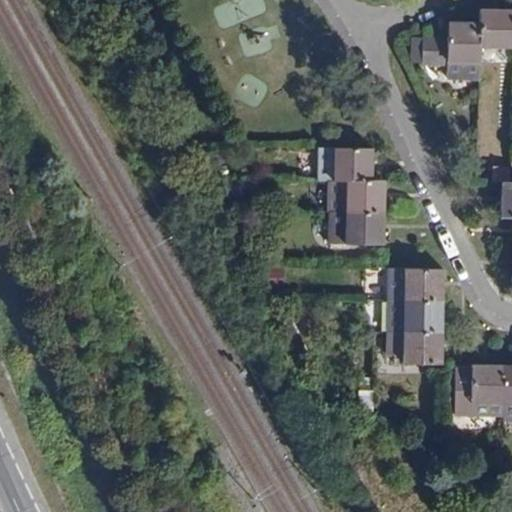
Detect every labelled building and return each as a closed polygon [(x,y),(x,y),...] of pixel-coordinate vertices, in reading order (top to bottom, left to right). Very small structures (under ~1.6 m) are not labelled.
[(496,44),(496,49),(511,49),(511,10),(496,10),(480,9),(480,25),(464,24),(447,24),(447,39),(422,38),(421,67),(436,68),(446,68),(445,91),(478,92),(480,49),(480,44),(496,44)] [(421,67),(422,38),(412,38),(411,66),(421,67)] [(372,150),(318,148),(318,181),(328,182),(327,212),(326,243),(383,245),(383,226),(383,214),(384,192),(384,183),(371,182),(372,162),(372,150)] [(511,182),(501,183),(501,200),(500,217),(511,216),(511,264),(511,281),(511,182)] [(443,283),(443,269),(388,268),(387,302),(385,332),(385,355),(402,356),(402,364),(441,365),(442,343),(442,334),(442,316),(443,304),(443,283)] [(373,377),(373,360),(362,359),(361,377),(373,377)] [(453,404),(486,404),(486,400),(501,400),(501,404),(501,423),(511,422),(511,366),(502,366),(484,366),(471,365),(471,367),(454,367),(453,404)]
